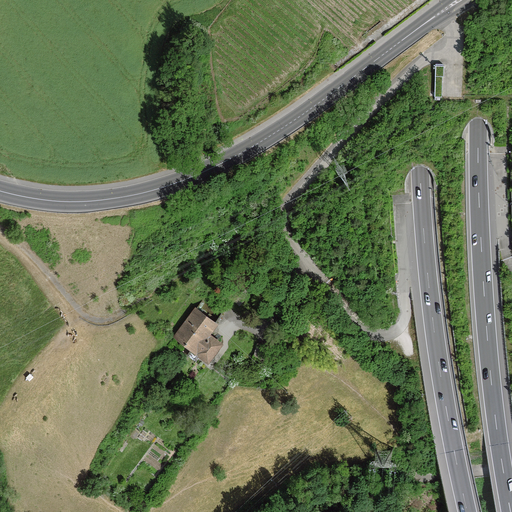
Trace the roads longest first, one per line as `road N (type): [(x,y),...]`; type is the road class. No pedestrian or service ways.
road 1 (motorway): [(420,0),(427,274),(467,511)]
road 2 (motorway): [(511,511),(481,244),(483,0)]
road 3 (tertiary): [(441,11),(303,114),(177,182),(88,201),(0,190)]
road 4 (unclassified): [(441,11),(455,34),(454,57),(413,67),(283,211),(281,228),(325,283)]
road 5 (track): [(0,227),(94,319),(122,312),(159,286)]
